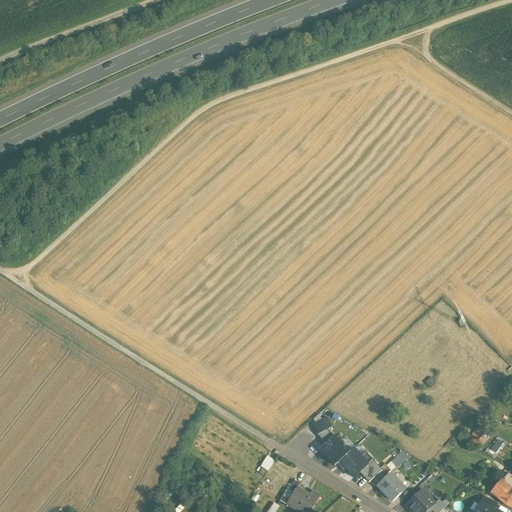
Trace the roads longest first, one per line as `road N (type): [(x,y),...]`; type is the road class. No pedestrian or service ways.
road 1 (track): [(419,33),(202,108),(13,279)]
road 2 (motorway): [(0,155),(339,0)]
road 3 (motorway): [(293,0),(0,127)]
road 4 (track): [(211,405),(13,279)]
road 5 (residential): [(377,511),(211,405)]
road 6 (track): [(160,0),(0,64)]
road 7 (track): [(511,113),(432,62),(419,33)]
